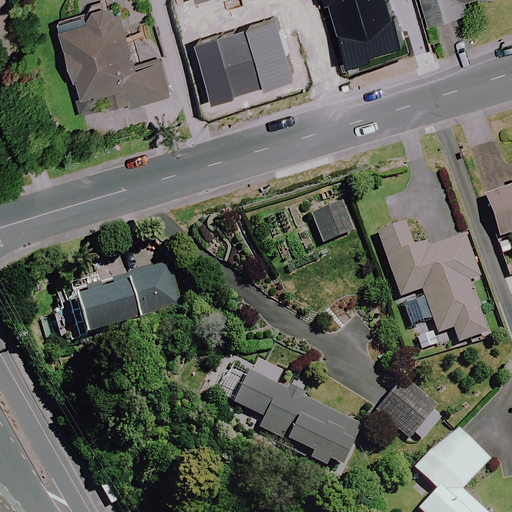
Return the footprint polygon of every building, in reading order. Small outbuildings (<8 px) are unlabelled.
[(284,0),(301,57),(353,42),(347,20),(339,22),(332,0),(284,0)] [(423,0),(431,24),(469,13),(467,4),(481,0),(423,0)] [(138,63),(125,5),(65,18),(78,76),(75,77),(84,114),(171,95),(163,58),(138,63)] [(511,187),(485,196),(498,238),(511,233),(511,187)] [(351,235),(341,207),(313,217),(323,245),(351,235)] [(422,291),(425,300),(404,308),(410,327),(432,319),(437,335),(453,330),(458,344),(487,334),(469,283),(479,279),(464,234),(415,251),(406,227),(379,236),(401,298),(422,291)] [(173,272),(126,285),(62,302),(64,309),(52,312),(60,340),(72,337),(73,341),(132,325),(183,311),(173,272)] [(434,332),(415,338),(420,353),(439,347),(434,332)] [(261,431),(311,455),(308,461),(324,470),(328,463),(341,470),(361,430),(250,376),(236,405),(267,420),(261,431)] [(410,440),(415,434),(423,440),(440,421),(432,414),(436,410),(403,381),(377,411),(410,440)] [(491,461),(457,428),(427,459),(448,480),(416,511),(483,511),(462,491),(491,461)]
